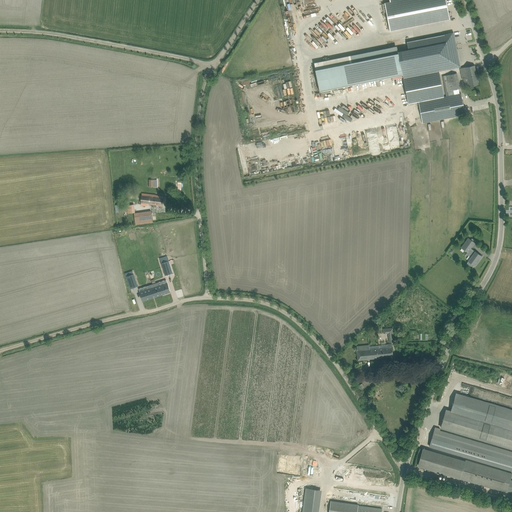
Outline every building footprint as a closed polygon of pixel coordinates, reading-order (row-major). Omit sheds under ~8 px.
[(450,19),(445,0),(398,0),(390,2),(385,3),(390,31),(445,20),(450,19)] [(330,13),(326,20),(330,23),(335,16),(330,13)] [(409,50),(398,52),(398,53),(398,55),(402,74),(403,76),(403,78),(459,67),(452,34),(443,36),(443,39),(435,41),(435,37),(408,43),(409,50)] [(398,55),(315,71),(320,93),(403,76),(402,74),(398,55)] [(474,65),(460,68),(462,80),(464,79),(465,87),(466,87),(467,88),(469,88),(469,86),(479,84),(475,69),(474,65)] [(457,73),(446,75),(449,90),(459,88),(460,88),(457,73)] [(465,115),(461,93),(454,95),(450,95),(449,96),(418,101),(422,123),(423,123),(428,122),(465,115)] [(147,203),(157,205),(162,205),(163,196),(156,195),(142,193),(141,204),(147,205),(147,203)] [(136,224),(152,222),(151,212),(135,214),(136,224)] [(469,261),(471,263),(475,266),(482,256),(475,252),(471,248),(475,243),(468,238),(461,248),(468,252),(473,255),(469,261)] [(167,256),(160,258),(165,275),(173,273),(167,256)] [(130,272),(125,274),(130,288),(138,286),(137,285),(134,274),(131,275),(130,272)] [(157,283),(153,284),(156,296),(170,292),(167,283),(158,286),(157,283)] [(149,289),(140,292),(143,301),(156,296),(153,284),(148,286),(149,289)] [(388,333),(389,343),(394,342),(393,327),(383,328),(383,334),(388,333)] [(369,345),(362,346),(357,346),(358,360),(393,356),(392,344),(387,344),(387,347),(380,348),(379,345),(369,346),(369,345)] [(451,411),(447,410),(441,428),(511,448),(511,408),(456,392),(451,411)] [(436,428),(431,446),(511,471),(511,451),(441,430),(441,429),(436,428)] [(460,479),(460,478),(511,493),(511,480),(510,480),(511,474),(511,473),(466,460),(424,448),(419,467),(460,479)] [(306,488),(302,511),(315,511),(319,490),(306,488)] [(329,511),(381,511),(382,509),(331,502),(329,511)]
